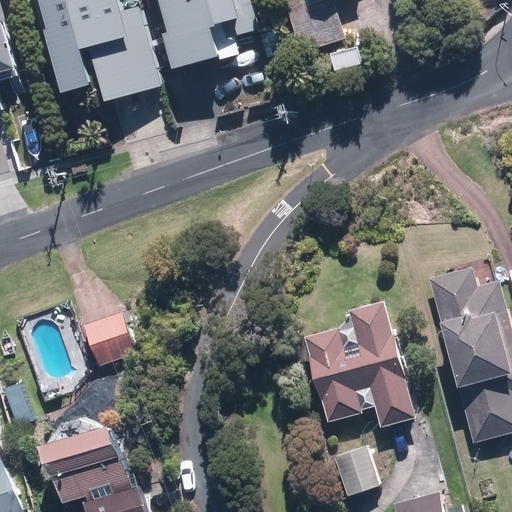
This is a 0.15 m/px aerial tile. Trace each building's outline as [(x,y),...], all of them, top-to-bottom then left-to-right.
[(0,0),(0,110),(3,110),(0,97),(0,68),(27,62),(10,0),(0,0)] [(102,83),(109,107),(120,104),(119,101),(176,85),(153,5),(134,11),(130,0),(47,0),(73,91),(102,83)] [(166,0),(185,67),(226,56),(227,58),(242,54),(238,37),(268,29),(260,0),(166,0)] [(289,0),(306,52),(350,39),(338,2),(344,0),(289,0)] [(28,114),(0,122),(0,169),(41,157),(28,114)] [(429,277),(473,443),(511,432),(511,327),(499,279),(477,285),(472,265),(429,277)] [(375,404),(380,423),(414,413),(383,299),(349,308),(353,322),(304,335),(327,420),(361,411),(360,408),(375,404)] [(84,324),(99,365),(138,350),(123,309),(84,324)] [(27,388),(12,393),(24,426),(39,420),(27,388)] [(85,493),(90,511),(144,511),(137,484),(130,486),(121,452),(117,454),(107,419),(39,439),(47,469),(55,467),(64,499),(85,493)] [(335,456),(348,495),(374,486),(361,448),(335,456)] [(0,511),(22,511),(0,450),(0,511)] [(393,502),(395,511),(462,511),(460,504),(443,509),(437,490),(393,502)]
